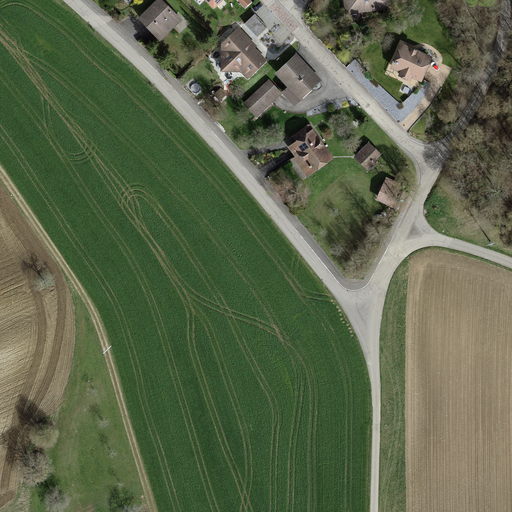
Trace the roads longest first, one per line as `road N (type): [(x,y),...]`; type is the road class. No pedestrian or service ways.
road 1 (residential): [(73,0),(233,158),(346,301),(363,309),(406,232)]
road 2 (track): [(0,172),(88,304),(154,511)]
road 3 (residential): [(432,170),(283,17)]
road 4 (track): [(374,511),(376,376),(363,309)]
road 5 (residential): [(504,0),(495,60),(432,170)]
